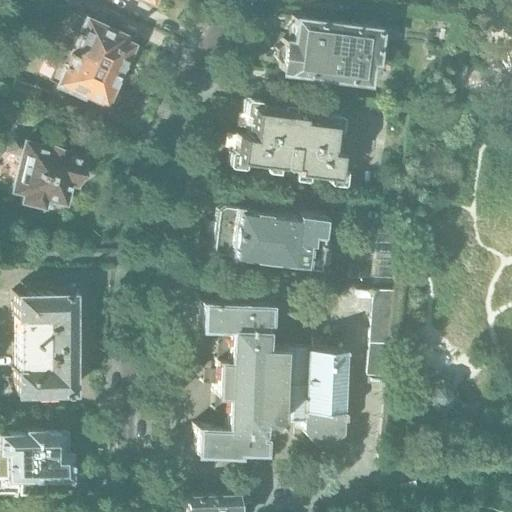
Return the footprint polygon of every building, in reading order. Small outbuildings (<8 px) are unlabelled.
[(66,48),(116,70),(117,69),(118,69),(121,66),(123,62),(122,58),(128,43),(118,39),(120,34),(73,12),(66,28),(74,31),(66,48)] [(277,68),(327,74),(331,46),(320,44),(323,20),(290,15),(287,39),(280,38),(280,43),(274,47),(273,57),(277,62),(277,68)] [(386,28),(323,20),(320,44),(331,46),(327,74),(361,79),(364,58),(382,61),(386,28)] [(108,87),(116,70),(66,48),(40,37),(37,44),(58,53),(47,78),(65,87),(67,91),(75,94),(77,92),(79,93),(79,91),(102,102),(104,98),(105,98),(108,95),(109,92),(109,88),(108,87)] [(36,100),(40,88),(13,79),(9,91),(36,100)] [(326,144),(329,118),(288,113),(289,109),(247,104),(244,130),(246,130),(245,134),(234,133),(231,158),(291,165),(290,170),(332,174),(336,150),(322,148),(323,143),(326,144)] [(66,179),(68,173),(74,174),(75,172),(79,173),(83,158),(78,157),(79,155),(77,154),(78,154),(64,150),(64,148),(50,144),(50,145),(46,144),(45,148),(7,139),(4,152),(18,155),(10,189),(22,192),(19,203),(39,208),(40,201),(60,206),(62,198),(67,199),(70,184),(72,184),(72,181),(66,179)] [(324,239),(325,231),(329,231),(330,225),(332,225),(333,218),(331,218),(332,212),(291,207),(291,210),(291,213),(234,205),(231,204),(231,205),(219,203),(214,208),(212,221),(210,233),(211,233),(209,245),(209,247),(214,252),(324,266),(328,263),(330,243),(328,239),(324,239)] [(336,285),(338,272),(322,271),(322,269),(285,266),(284,282),(336,285)] [(367,342),(389,343),(394,294),(394,290),(371,288),(367,342)] [(13,327),(46,327),(69,327),(69,318),(69,307),(69,291),(11,291),(11,315),(13,315),(13,327)] [(338,428),(341,347),(302,345),(302,343),(256,341),(257,316),(262,316),(262,302),(200,298),(196,298),(195,324),(197,325),(197,324),(225,325),(223,358),(214,358),(214,357),(214,356),(213,356),(213,357),(212,357),(211,392),(211,393),(213,393),(213,392),(213,391),(222,392),(220,425),(193,423),(191,423),(190,449),(233,451),(233,444),(256,445),(257,433),(253,432),(253,415),(303,417),(302,428),(310,439),(328,439),(338,428)] [(69,355),(69,327),(46,327),(13,327),(13,356),(44,355),(69,355)] [(385,376),(389,343),(367,342),(364,373),(385,376)] [(70,391),(69,367),(69,355),(44,355),(13,356),(13,368),(11,367),(11,391),(70,391)] [(430,382),(424,394),(427,401),(438,407),(446,404),(451,392),(449,385),(438,379),(430,382)] [(20,427),(20,431),(0,430),(0,493),(42,493),(42,476),(65,476),(65,448),(56,448),(56,430),(39,431),(39,427),(20,427)] [(233,511),(233,492),(183,494),(184,511),(233,511)]
